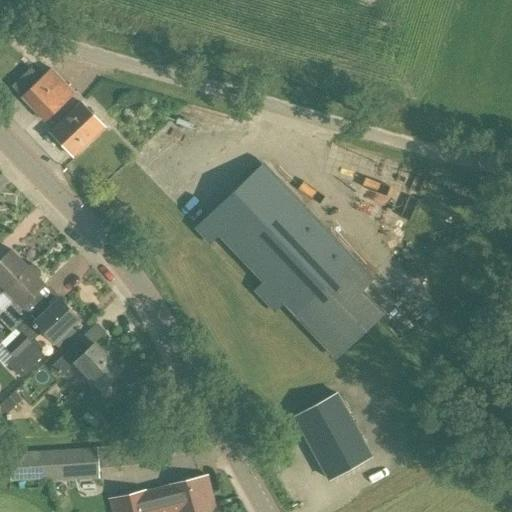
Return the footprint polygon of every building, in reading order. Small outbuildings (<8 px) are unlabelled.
[(30,68),(11,86),(21,96),(44,121),(74,93),(51,68),(40,78),(30,68)] [(80,101),(48,131),(73,157),(105,127),(80,101)] [(263,165),(196,228),(209,242),(217,234),(263,283),(255,291),(274,310),(282,302),(293,314),(335,358),(382,313),(361,291),(372,280),(351,258),(263,165)] [(11,250),(0,259),(0,286),(4,290),(28,267),(11,250)] [(13,300),(0,312),(0,320),(11,332),(1,342),(2,343),(31,315),(30,315),(30,314),(23,306),(45,285),(37,277),(39,276),(39,273),(39,270),(35,266),(32,265),(30,266),(28,268),(28,267),(4,290),(13,300)] [(31,315),(2,343),(15,356),(8,364),(20,376),(42,354),(37,349),(38,348),(38,342),(34,338),(42,331),(53,343),(58,348),(75,332),(70,326),(78,319),(58,299),(35,320),(31,315)] [(80,339),(52,366),(61,376),(74,363),(95,385),(100,390),(105,385),(120,370),(94,343),(89,348),(80,339)] [(14,391),(0,404),(0,415),(5,411),(7,413),(22,399),(14,391)] [(340,391),(298,414),(333,477),(375,454),(340,391)] [(143,444),(99,447),(101,466),(144,463),(143,444)] [(96,447),(40,451),(41,480),(41,483),(99,479),(98,466),(101,466),(99,447),(96,447)] [(40,451),(9,453),(10,482),(41,480),(40,451)] [(163,487),(149,490),(153,511),(169,511),(170,511),(213,501),(212,497),(207,476),(163,487)] [(148,489),(109,498),(111,511),(153,511),(149,490),(148,489)] [(213,501),(170,511),(169,511),(216,511),(215,510),(213,501)]
